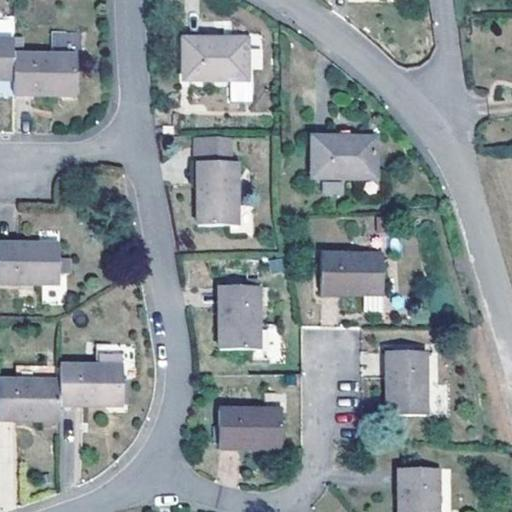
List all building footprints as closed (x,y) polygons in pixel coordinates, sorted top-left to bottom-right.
[(511,17),(488,18),(489,41),(494,98),(511,96),(511,17)] [(0,38),(8,38),(8,20),(0,19),(0,38)] [(45,28),(45,52),(71,52),(71,30),(45,28)] [(9,52),(8,38),(0,38),(0,78),(9,78),(9,52)] [(243,41),(179,41),(179,81),(226,81),(226,103),(246,103),(246,80),(243,81),(243,41)] [(476,42),(480,100),(494,98),(489,41),(476,42)] [(45,52),(9,52),(9,78),(9,84),(29,84),(29,94),(70,93),(71,52),(45,52)] [(29,84),(9,84),(9,93),(29,94),(29,84)] [(190,223),(212,222),(235,219),(235,218),(233,160),(222,160),(221,137),(190,137),(189,161),(198,161),(198,179),(189,180),(190,223)] [(373,179),(373,139),(309,140),(310,180),(373,179)] [(189,161),(189,180),(198,179),(198,161),(189,161)] [(322,194),(343,195),(343,181),(322,181),(322,194)] [(35,239),(57,238),(57,224),(34,225),(35,239)] [(15,248),(0,248),(0,279),(38,277),(56,276),(57,238),(35,239),(14,240),(15,248)] [(0,248),(15,248),(14,240),(0,240),(0,248)] [(378,244),(315,246),(316,277),(337,277),(337,285),(380,284),(378,244)] [(259,338),(256,275),(228,276),(229,296),(218,297),(219,340),(259,338)] [(38,277),(39,298),(57,296),(56,276),(38,277)] [(229,296),(228,276),(216,277),(218,297),(229,296)] [(317,286),(337,285),(337,277),(316,277),(317,286)] [(364,310),(383,311),(383,297),(364,297),(364,310)] [(95,336),(95,358),(106,358),(106,336),(95,336)] [(425,407),(424,342),(394,343),(394,365),(385,365),(386,408),(425,407)] [(424,342),(425,407),(448,407),(448,374),(438,374),(437,342),(424,342)] [(385,343),(385,365),(394,365),(394,343),(385,343)] [(50,358),(50,375),(58,376),(58,358),(50,358)] [(95,358),(58,358),(58,376),(59,392),(80,393),(80,401),(123,401),(123,358),(106,358),(95,358)] [(50,375),(0,376),(0,406),(17,406),(17,416),(59,415),(59,401),(59,392),(58,376),(50,375)] [(59,401),(80,401),(80,393),(59,392),(59,401)] [(282,398),(220,400),(221,430),(244,430),(245,438),(284,437),(282,398)] [(0,416),(17,416),(17,406),(0,406),(0,416)] [(244,430),(221,430),(221,439),(245,438),(244,430)] [(440,511),(439,457),(406,458),(407,481),(398,481),(398,511),(440,511)] [(407,481),(406,458),(398,458),(398,481),(407,481)]
